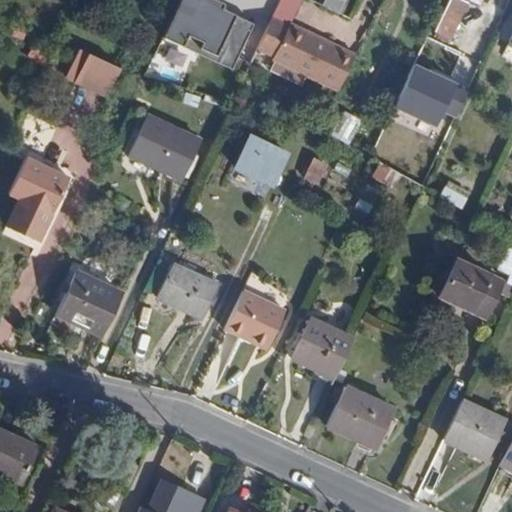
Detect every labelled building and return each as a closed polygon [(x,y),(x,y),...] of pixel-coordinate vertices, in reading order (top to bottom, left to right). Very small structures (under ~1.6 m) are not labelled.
[(192,0),(180,0),(162,43),(234,74),(254,26),(192,0)] [(322,0),(320,6),(339,15),(345,0),(322,0)] [(461,0),(447,0),(440,17),(454,23),(465,1),(461,0)] [(269,21),(254,54),(269,61),(269,64),(335,94),(352,57),(288,28),(283,26),(269,21)] [(26,61),(10,52),(6,60),(22,69),(26,61)] [(86,56),(73,82),(105,97),(119,71),(86,56)] [(147,114),(129,152),(182,178),(201,139),(147,114)] [(230,177),(274,196),(290,159),(246,140),(230,177)] [(379,144),(370,159),(401,177),(409,162),(379,144)] [(17,200),(4,227),(36,243),(50,215),(67,179),(25,159),(8,195),(17,200)] [(36,243),(4,227),(0,235),(37,253),(54,218),(50,215),(36,243)] [(172,261),(157,293),(201,315),(206,305),(218,311),(232,282),(221,276),(217,283),(172,261)] [(454,261),(438,297),(482,317),(498,281),(454,261)] [(56,312),(102,335),(121,294),(75,271),(56,312)] [(291,356),(334,376),(353,337),(311,317),(291,356)] [(225,324),(210,355),(253,374),(267,344),(225,324)] [(344,385),(326,425),(376,448),(377,447),(394,409),(344,385)] [(459,398),(442,437),(484,457),(503,418),(459,398)] [(0,429),(0,472),(18,481),(33,446),(0,429)] [(511,431),(497,466),(511,472),(511,431)] [(177,443),(165,465),(180,472),(192,450),(177,443)] [(139,507),(136,511),(197,511),(203,501),(160,480),(145,510),(139,507)]
